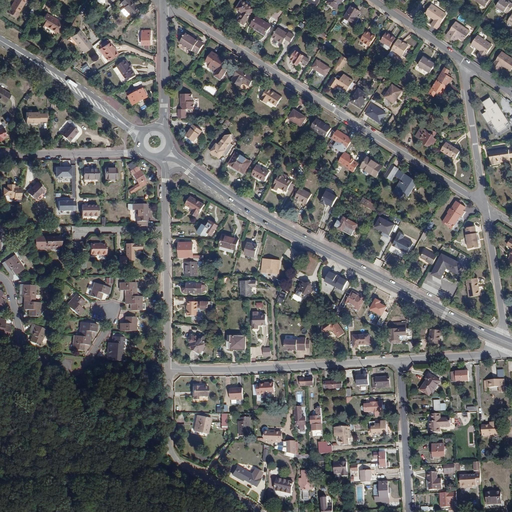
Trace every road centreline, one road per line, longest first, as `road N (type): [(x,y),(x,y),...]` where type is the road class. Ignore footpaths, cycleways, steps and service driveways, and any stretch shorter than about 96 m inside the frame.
road 1 (residential): [(484,205),(164,2)]
road 2 (secondary): [(210,182),(272,226),(500,343)]
road 3 (secondary): [(502,338),(210,182)]
road 4 (residential): [(166,369),(398,359)]
road 5 (residential): [(0,276),(22,344),(68,374),(88,361),(110,323),(108,311)]
road 6 (residential): [(166,369),(166,459),(262,511)]
road 7 (secondary): [(5,43),(123,125),(139,145)]
road 8 (secondary): [(148,127),(130,125),(5,43)]
road 9 (residential): [(398,359),(408,511)]
road 10 (residential): [(484,205),(461,59)]
road 11 (residential): [(142,151),(0,153)]
road 12 (residential): [(166,230),(166,369)]
road 13 (residential): [(502,338),(484,205)]
road 14 (residential): [(161,128),(164,2)]
